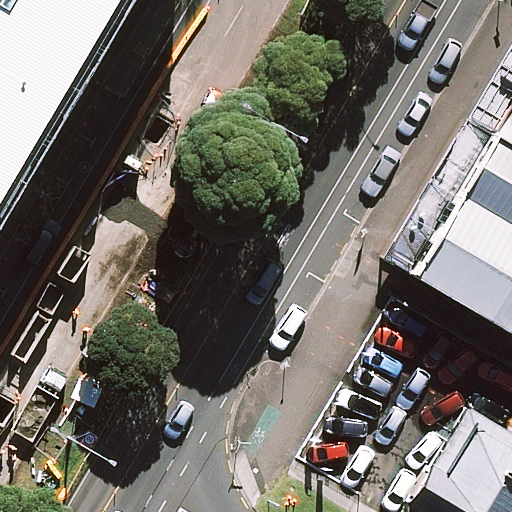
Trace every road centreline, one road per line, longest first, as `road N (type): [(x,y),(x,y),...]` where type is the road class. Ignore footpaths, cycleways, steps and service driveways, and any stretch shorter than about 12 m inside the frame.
road 1 (secondary): [(412,0),(132,479)]
road 2 (secondary): [(0,400),(236,0)]
